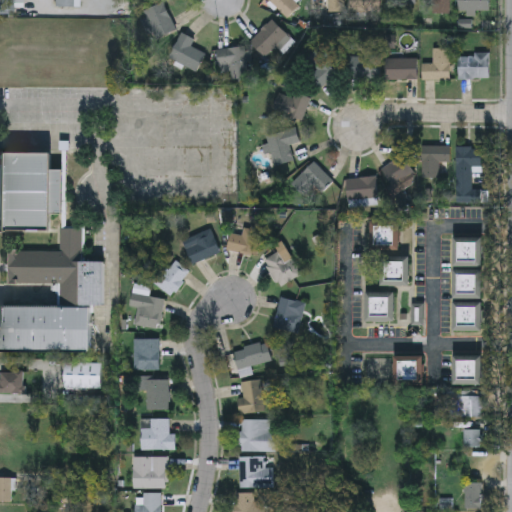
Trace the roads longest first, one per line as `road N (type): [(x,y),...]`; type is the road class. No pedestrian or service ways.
road 1 (residential): [(198,511),(211,442),(194,335),(203,312),(233,301)]
road 2 (residential): [(511,112),(388,114),(363,129)]
